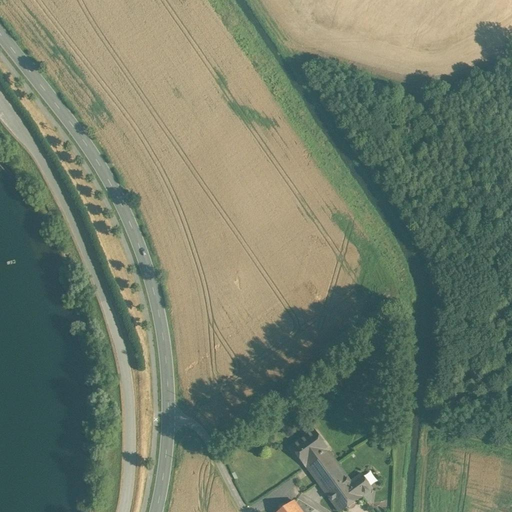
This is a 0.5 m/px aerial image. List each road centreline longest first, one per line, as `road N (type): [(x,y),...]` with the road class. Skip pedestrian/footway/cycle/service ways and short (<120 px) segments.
road 1 (secondary): [(168,416),(156,302),(136,237),(107,177),(0,35)]
road 2 (unclassified): [(246,511),(201,428),(168,416)]
